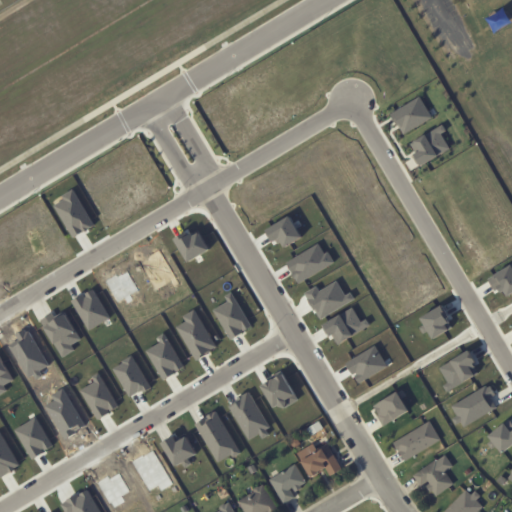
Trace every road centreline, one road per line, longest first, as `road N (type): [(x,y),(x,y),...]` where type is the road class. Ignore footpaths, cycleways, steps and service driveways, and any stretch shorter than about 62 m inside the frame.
road 1 (residential): [(353,99),(0,313)]
road 2 (residential): [(0,198),(327,0)]
road 3 (residential): [(207,187),(401,511)]
road 4 (residential): [(291,332),(0,510)]
road 5 (residential): [(511,371),(353,99)]
road 6 (residential): [(145,111),(181,167),(207,187),(205,155),(170,96)]
